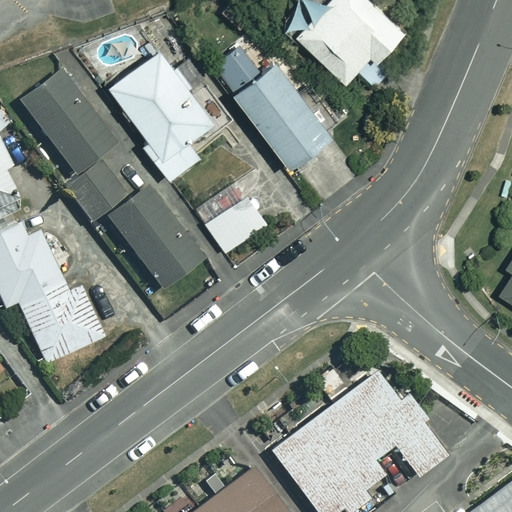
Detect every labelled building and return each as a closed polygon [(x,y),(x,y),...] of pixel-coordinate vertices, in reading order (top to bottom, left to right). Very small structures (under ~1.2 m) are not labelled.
[(402,26),(373,0),(320,0),(291,30),(341,77),(353,65),(372,83),(387,68),(374,56),(402,26)] [(257,65),(237,38),(207,60),(285,162),(329,128),(272,53),(257,65)] [(216,122),(163,49),(111,87),(150,141),(145,145),(170,179),(201,156),(190,141),(216,122)] [(60,73),(19,104),(73,176),(61,184),(92,226),(104,217),(158,291),(199,261),(60,73)] [(0,130),(10,121),(0,110),(0,130)] [(0,214),(27,201),(0,145),(0,214)] [(270,222),(249,195),(228,211),(221,201),(201,216),(229,253),(270,222)] [(67,294),(39,233),(26,239),(18,223),(0,231),(0,299),(5,310),(17,304),(46,365),(103,338),(80,288),(67,294)] [(511,261),(507,269),(511,272),(511,277),(500,295),(511,303),(511,261)] [(338,511),(341,511),(354,511),(356,511),(367,511),(372,508),(361,493),(382,477),(371,462),(392,447),(416,479),(448,455),(405,398),(400,401),(378,372),(270,452),(313,511),(338,511)] [(296,511),(260,464),(196,511),(296,511)] [(511,511),(511,472),(459,511),(511,511)]
